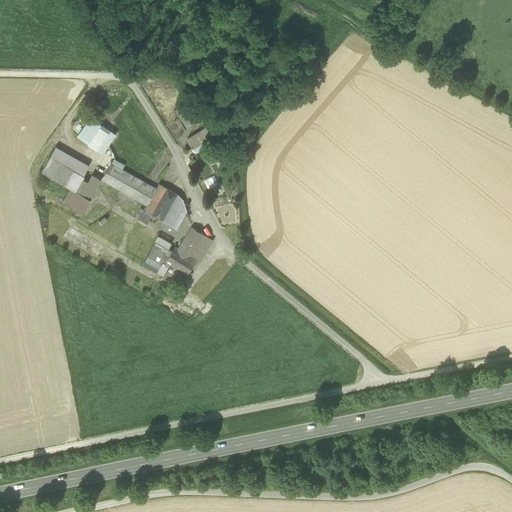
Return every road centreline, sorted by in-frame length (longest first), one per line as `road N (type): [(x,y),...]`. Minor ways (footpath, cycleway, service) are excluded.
road 1 (unclassified): [(0,72),(125,73),(224,237),(379,383)]
road 2 (track): [(511,357),(0,463)]
road 3 (primary): [(0,494),(511,391)]
road 4 (unclassified): [(511,478),(469,465),(378,495),(188,490),(71,511)]
